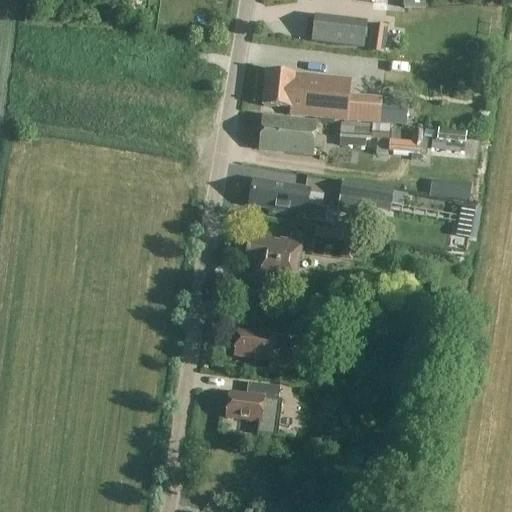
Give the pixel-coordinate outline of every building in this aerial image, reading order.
[(403,0),(403,8),(426,9),(425,0),(403,0)] [(314,19),(311,41),(363,48),(366,26),(314,19)] [(371,26),(368,52),(383,55),(387,28),(371,26)] [(262,107),(290,110),(289,116),(345,122),(345,120),(378,125),(381,103),(381,99),(348,96),(350,83),(306,78),(294,77),(294,75),(266,72),(262,107)] [(262,119),(259,150),(311,156),(315,124),(262,119)] [(354,140),(354,138),(370,139),(371,131),(355,130),(355,129),(340,128),(339,139),(354,140)] [(386,154),(387,141),(388,129),(373,128),(373,140),(377,140),(377,154),(386,154)] [(412,134),(412,135),(390,132),(390,145),(389,145),(388,153),(421,157),(422,141),(412,134)] [(464,153),(464,147),(465,147),(466,136),(437,133),(432,133),(430,150),(464,153)] [(327,210),(307,206),(309,191),(252,182),(248,207),(269,210),(268,215),(302,220),(302,221),(324,225),(327,210)] [(390,207),(391,192),(367,188),(341,184),(339,198),(365,202),(390,207)] [(346,233),(316,229),(312,257),(342,261),(346,233)] [(249,236),(244,268),(255,269),(253,284),(295,291),(302,244),(249,236)] [(234,358),(270,362),(269,366),(284,368),(290,364),(297,365),(301,363),(303,349),(293,348),(292,349),(288,349),(291,325),(295,326),(297,313),(267,309),(266,321),(259,320),(257,332),(238,330),(234,358)] [(407,380),(404,396),(419,399),(422,383),(407,380)] [(282,401),(277,401),(279,389),(255,385),(253,397),(229,394),(225,419),(258,424),(256,436),(277,439),(282,401)] [(405,448),(367,444),(365,464),(403,468),(405,448)] [(223,457),(218,488),(269,497),(274,466),(223,457)]
